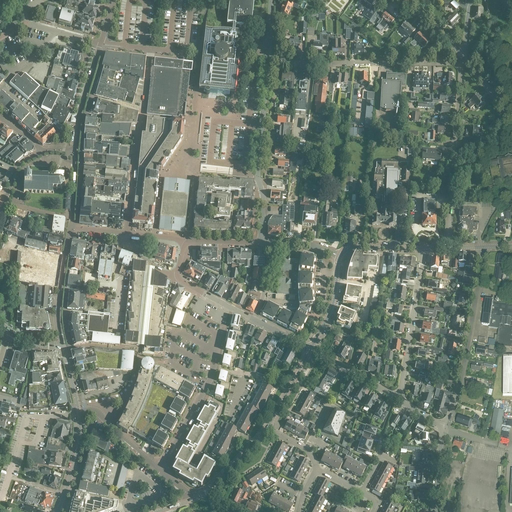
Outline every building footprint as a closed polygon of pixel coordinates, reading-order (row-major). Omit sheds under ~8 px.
[(249,27),(250,26),(251,25),(251,24),(251,23),(253,0),(229,0),(229,1),(229,2),(227,25),(233,26),(232,33),(220,32),(205,30),(199,90),(235,94),(241,34),(235,33),(235,27),(245,28),(247,28),(248,28),(249,27)] [(363,0),(362,1),(366,4),(368,5),(367,7),(369,9),(368,11),(370,13),(369,15),(372,17),(375,13),(372,11),(374,8),(371,6),(375,0),(363,0)] [(65,6),(64,12),(72,15),(73,12),(79,14),(85,16),(86,17),(88,18),(89,17),(95,19),(97,13),(98,12),(98,11),(98,10),(98,9),(94,7),(95,3),(91,3),(89,3),(88,6),(85,5),(85,6),(76,3),(76,2),(68,1),(66,7),(65,6)] [(280,13),(281,14),(280,16),(284,17),(285,15),(287,16),(291,8),(292,8),(293,7),(294,4),(290,2),(288,6),(284,4),(283,7),(281,10),(282,10),(280,13)] [(448,2),(444,2),(444,7),(450,7),(452,10),(454,10),(455,11),(459,7),(455,3),(452,5),(450,2),(449,3),(448,2)] [(48,5),(47,8),(49,9),(46,20),(53,23),(57,8),(55,7),(48,5)] [(481,20),(482,8),(474,7),(472,18),(481,20)] [(72,15),(64,12),(62,12),(58,24),(64,26),(64,25),(71,27),(72,23),(74,24),(73,28),(80,30),(81,31),(81,32),(83,32),(84,30),(91,32),(91,31),(92,31),(93,28),(92,28),(94,22),(76,17),(75,20),(73,20),(75,15),(72,15)] [(378,17),(377,18),(376,19),(380,21),(377,24),(386,31),(388,28),(389,26),(391,25),(392,25),(393,23),(393,22),(394,21),(385,14),(381,19),(378,17)] [(450,17),(448,19),(448,20),(446,22),(449,24),(449,25),(450,26),(451,26),(452,27),(459,19),(454,14),(450,18),(450,17)] [(415,30),(406,22),(400,29),(409,37),(415,30)] [(349,28),(359,34),(362,30),(353,23),(349,28)] [(338,55),(337,44),(337,39),(337,36),(331,36),(331,33),(327,33),(327,36),(327,46),(332,46),(332,49),(332,56),(338,55)] [(416,50),(419,53),(421,51),(420,50),(423,48),(423,49),(429,43),(419,34),(416,38),(414,40),(415,41),(412,43),(410,45),(414,48),(416,49),(415,50),(416,50)] [(313,45),(312,53),(321,54),(322,46),(322,44),(327,44),(327,47),(327,46),(327,36),(321,36),(322,44),(313,43),(313,45)] [(289,44),(285,43),(284,47),(288,48),(288,49),(291,50),(294,51),(294,50),(298,51),(299,43),(298,43),(299,40),(294,39),(293,41),(290,41),(289,44)] [(354,55),(363,55),(363,48),(366,48),(365,44),(354,44),(354,48),(354,55)] [(54,61),(54,63),(62,66),(67,51),(67,48),(59,46),(55,61),(54,61)] [(67,51),(62,66),(64,67),(77,71),(77,70),(78,68),(79,68),(81,59),(77,51),(72,49),(67,48),(67,51)] [(125,76),(140,79),(143,80),(146,58),(108,54),(103,71),(125,76)] [(191,63),(155,59),(154,66),(149,114),(180,117),(180,118),(185,118),(187,105),(186,105),(191,63)] [(53,69),(54,70),(52,76),(55,77),(61,79),(62,75),(64,67),(62,66),(54,63),(53,64),(54,64),(53,69)] [(54,81),(55,82),(53,90),(57,91),(58,87),(66,90),(67,87),(69,87),(69,86),(75,88),(76,87),(77,87),(79,80),(75,78),(77,71),(64,67),(62,75),(61,79),(55,77),(54,81)] [(125,76),(103,71),(96,96),(116,103),(117,99),(132,104),(140,79),(125,76)] [(413,89),(420,89),(421,72),(419,72),(418,76),(414,76),(413,76),(413,89)] [(292,75),(291,74),(291,73),(288,73),(288,74),(282,73),(281,81),(290,82),(289,89),(293,89),(294,80),(295,75),(292,75)] [(367,74),(366,74),(366,73),(363,73),(363,74),(360,74),(360,78),(359,78),(359,83),(361,83),(361,85),(366,85),(366,82),(367,82),(367,78),(366,78),(367,74)] [(73,103),(73,102),(60,96),(60,97),(39,86),(25,74),(21,79),(17,76),(9,84),(26,99),(27,98),(43,113),(45,111),(45,112),(50,102),(57,106),(67,111),(70,102),(73,103)] [(302,74),(302,82),(300,82),(299,89),(306,90),(306,86),(307,87),(307,83),(308,83),(309,75),(302,74)] [(399,112),(401,87),(405,88),(406,76),(386,75),(386,82),(381,82),(380,111),(399,112)] [(316,78),(314,96),(318,96),(317,98),(316,98),(315,106),(317,106),(316,113),(323,114),(327,79),(316,78)] [(439,84),(433,83),(433,91),(442,92),(443,86),(439,85),(439,84)] [(57,91),(61,93),(61,94),(60,96),(73,102),(73,103),(74,102),(74,101),(73,97),(75,88),(69,86),(69,87),(67,87),(66,90),(58,87),(57,91)] [(354,127),(358,90),(357,90),(353,89),(349,127),(354,127)] [(287,106),(288,102),(290,103),(291,100),(288,99),(289,95),(291,95),(291,92),(281,91),(279,106),(287,107),(287,106)] [(0,108),(7,115),(8,113),(12,117),(11,117),(30,134),(34,130),(38,126),(19,108),(18,109),(1,93),(0,93),(0,108)] [(413,94),(409,94),(409,102),(417,102),(417,98),(413,98),(413,94)] [(437,94),(436,100),(438,100),(438,101),(440,101),(442,101),(450,102),(451,96),(443,95),(443,96),(441,96),(441,94),(437,94)] [(305,112),(306,96),(296,95),(295,111),(295,114),(305,115),(305,112)] [(471,103),(468,106),(470,109),(475,105),(478,109),(482,107),(480,105),(483,103),(478,95),(469,101),(471,103)] [(424,104),(432,104),(432,96),(428,96),(428,100),(424,100),(424,104)] [(129,125),(131,125),(136,125),(139,113),(101,102),(98,101),(97,102),(97,100),(95,101),(95,100),(93,101),(94,102),(93,102),(94,103),(92,104),(93,105),(92,108),(91,109),(92,111),(90,111),(91,113),(98,115),(102,116),(102,122),(103,122),(103,124),(129,125)] [(373,101),(367,101),(365,125),(371,126),(373,101)] [(43,113),(43,114),(45,116),(49,120),(59,130),(62,128),(70,112),(67,111),(57,106),(50,102),(45,112),(45,111),(43,113)] [(442,106),(438,106),(438,113),(449,114),(450,108),(445,107),(446,106),(442,106)] [(412,113),(411,122),(418,123),(419,116),(421,116),(421,114),(412,113)] [(96,118),(96,117),(92,116),(91,118),(87,117),(85,126),(85,127),(99,129),(100,124),(101,124),(101,120),(97,120),(97,119),(96,118)] [(278,116),(278,119),(277,120),(277,121),(278,122),(278,123),(287,124),(286,128),(291,128),(292,124),(288,123),(288,118),(289,118),(289,117),(285,117),(284,116),(283,116),(278,116)] [(448,124),(449,117),(437,116),(437,120),(432,119),(432,123),(444,124),(444,123),(448,124)] [(183,122),(147,118),(145,134),(142,134),(134,204),(134,206),(133,213),(132,224),(152,226),(153,225),(154,199),(157,170),(160,170),(172,153),(182,138),(183,122)] [(103,124),(101,124),(100,124),(99,129),(85,127),(85,129),(85,131),(84,136),(96,137),(105,138),(114,138),(128,140),(129,138),(131,125),(129,125),(103,124)] [(0,138),(5,142),(13,133),(10,131),(3,125),(2,126),(0,129),(0,138)] [(443,135),(443,133),(447,134),(448,128),(442,127),(442,126),(434,126),(433,130),(437,131),(437,134),(443,135)] [(35,139),(34,140),(42,146),(48,141),(49,141),(51,140),(51,139),(52,138),(55,135),(48,127),(40,134),(39,134),(35,139)] [(278,127),(277,129),(276,138),(277,138),(276,142),(284,143),(285,131),(286,131),(286,127),(278,127)] [(481,137),(482,128),(473,127),(473,128),(470,128),(470,131),(472,132),(472,136),(481,137)] [(34,130),(30,134),(35,139),(39,134),(34,130)] [(14,139),(28,154),(33,151),(34,149),(28,144),(18,136),(14,139)] [(471,147),(472,138),(462,137),(462,141),(463,141),(462,146),(471,147)] [(11,142),(24,157),(28,154),(14,139),(11,142)] [(126,158),(127,152),(120,151),(121,148),(119,148),(119,145),(108,144),(108,148),(103,148),(103,146),(101,146),(101,143),(84,142),(84,152),(85,152),(85,154),(97,155),(98,155),(98,156),(118,158),(121,158),(126,158)] [(10,145),(0,154),(0,155),(3,159),(4,158),(7,161),(8,159),(11,162),(12,161),(14,164),(22,157),(15,149),(10,145)] [(441,163),(441,154),(441,150),(432,149),(423,148),(422,161),(441,163)] [(275,149),(275,155),(279,155),(279,156),(283,157),(285,157),(286,150),(283,149),(275,149)] [(95,168),(102,169),(116,170),(118,158),(98,156),(97,156),(87,155),(85,155),(84,165),(95,165),(95,168)] [(511,157),(489,162),(493,185),(511,181),(511,157)] [(116,170),(102,169),(95,168),(84,166),(83,177),(101,179),(100,180),(107,181),(128,183),(129,175),(128,175),(128,174),(129,174),(129,173),(129,172),(128,171),(128,166),(130,166),(130,161),(120,160),(119,170),(116,170)] [(388,196),(389,194),(398,194),(398,196),(405,197),(406,191),(408,191),(408,183),(409,183),(410,169),(408,168),(408,163),(400,163),(400,164),(398,164),(398,161),(382,160),(381,163),(376,163),(376,169),(375,169),(375,175),(374,175),(374,183),(373,183),(372,199),(380,200),(380,198),(382,199),(382,204),(381,204),(381,216),(373,216),(372,226),(380,226),(380,223),(389,223),(389,226),(396,227),(397,217),(396,217),(397,215),(389,214),(389,205),(384,204),(385,196),(388,196)] [(476,172),(477,164),(465,163),(465,168),(467,168),(467,171),(476,172)] [(0,181),(6,184),(11,174),(0,168),(0,181)] [(273,170),(273,176),(283,177),(283,173),(287,174),(287,171),(290,172),(290,169),(281,168),(281,170),(273,170)] [(23,185),(23,186),(24,186),(24,192),(23,192),(24,193),(25,192),(31,192),(31,194),(32,194),(32,192),(35,192),(35,194),(36,194),(36,193),(39,193),(39,194),(40,194),(40,193),(43,193),(43,194),(44,194),(44,193),(48,193),(49,194),(49,193),(52,193),(53,194),(54,193),(53,192),(53,189),(56,189),(56,190),(57,190),(57,189),(60,189),(61,190),(62,190),(61,188),(63,186),(65,187),(65,186),(63,185),(64,182),(65,182),(65,181),(63,181),(61,179),(62,178),(61,178),(60,179),(57,179),(57,177),(56,177),(56,179),(53,179),(53,177),(52,177),(52,179),(49,179),(49,177),(49,175),(49,174),(49,173),(48,174),(44,174),(44,173),(43,173),(43,174),(40,174),(40,173),(39,173),(39,174),(36,174),(36,173),(35,173),(35,174),(32,174),(32,172),(31,172),(31,173),(25,173),(24,172),(23,173),(24,174),(24,179),(23,179),(23,180),(24,181),(24,185),(23,185)] [(189,183),(165,180),(159,230),(184,233),(189,183)] [(216,189),(217,182),(214,182),(199,180),(194,230),(220,233),(220,232),(226,233),(230,233),(231,225),(229,225),(229,223),(229,221),(230,211),(228,211),(228,207),(230,207),(231,196),(217,195),(216,198),(211,198),(209,198),(209,196),(212,196),(213,188),(216,189)] [(107,181),(106,188),(111,189),(111,188),(115,188),(114,190),(114,192),(113,195),(125,196),(127,196),(128,183),(107,181)] [(280,189),(280,188),(282,189),(283,182),(272,181),(272,187),(276,187),(276,188),(280,189)] [(235,192),(234,199),(251,201),(254,183),(250,182),(249,183),(239,182),(239,183),(229,182),(229,184),(217,182),(216,189),(218,189),(218,190),(235,192)] [(94,193),(113,195),(114,192),(114,190),(115,188),(111,188),(111,189),(106,188),(104,188),(104,187),(89,185),(89,186),(83,185),(82,190),(83,190),(83,191),(90,191),(89,193),(94,193)] [(92,200),(92,202),(107,204),(107,202),(124,204),(125,200),(125,196),(113,195),(94,193),(89,193),(90,191),(83,191),(82,199),(92,200)] [(272,191),(271,199),(275,199),(274,202),(282,203),(283,195),(286,196),(286,193),(272,191)] [(355,216),(364,217),(366,205),(362,205),(363,196),(356,196),(355,216)] [(300,208),(308,209),(308,203),(306,203),(306,198),(301,197),(300,208)] [(112,204),(107,204),(92,202),(92,200),(82,199),(82,204),(81,204),(80,214),(81,214),(80,218),(91,219),(92,214),(108,216),(110,217),(112,204)] [(326,229),(327,230),(329,230),(331,229),(331,228),(335,229),(336,217),(337,211),(332,210),(331,216),(328,216),(330,200),(324,200),(322,216),(321,227),(326,228),(326,229)] [(240,213),(236,212),(236,213),(235,222),(234,222),(234,231),(251,232),(252,214),(250,213),(251,202),(245,202),(241,201),(240,213)] [(419,226),(422,226),(422,227),(423,227),(424,227),(425,227),(426,227),(431,227),(432,227),(433,227),(434,227),(435,227),(435,216),(430,216),(430,214),(434,214),(434,202),(423,202),(423,214),(428,214),(428,216),(422,216),(422,220),(419,220),(419,226)] [(110,217),(123,218),(124,206),(112,204),(110,217)] [(288,211),(290,211),(290,207),(283,206),(282,217),(282,224),(289,225),(290,222),(290,213),(288,213),(288,211)] [(457,227),(457,230),(460,234),(464,234),(467,236),(469,234),(470,234),(472,235),(472,234),(473,232),(472,232),(477,231),(477,224),(473,223),(473,220),(474,220),(474,211),(471,210),(471,209),(459,208),(459,218),(459,222),(460,223),(460,224),(457,226),(457,227)] [(316,227),(316,226),(316,217),(317,217),(317,216),(316,216),(310,216),(311,212),(303,211),(303,215),(303,216),(302,225),(302,226),(315,227),(316,227)] [(92,214),(91,219),(80,218),(80,223),(82,225),(106,228),(108,216),(92,214)] [(274,218),(269,224),(268,235),(280,236),(280,225),(282,225),(282,224),(282,217),(273,216),(273,217),(274,218)] [(63,237),(65,221),(64,219),(54,217),(53,229),(45,228),(44,233),(49,235),(54,236),(63,237)] [(8,236),(10,237),(11,236),(12,235),(24,240),(26,235),(20,232),(21,231),(19,230),(22,225),(22,224),(21,224),(20,221),(18,220),(16,221),(15,221),(14,219),(12,218),(10,219),(4,232),(5,232),(8,233),(7,234),(8,236)] [(354,237),(355,233),(354,233),(355,229),(356,228),(356,226),(355,225),(355,222),(354,221),(352,221),(351,222),(348,222),(349,219),(345,219),(345,221),(344,232),(343,237),(354,238),(354,237)] [(495,232),(494,232),(495,233),(495,234),(496,234),(504,234),(504,224),(504,221),(500,221),(500,224),(496,224),(496,230),(496,231),(495,231),(495,232)] [(281,236),(285,236),(284,237),(286,237),(286,236),(286,234),(287,234),(288,234),(288,232),(287,232),(287,229),(289,229),(289,225),(282,224),(282,225),(281,236)] [(294,238),(294,233),(294,232),(293,232),(294,225),(291,225),(289,225),(289,229),(287,229),(287,232),(288,232),(288,234),(287,234),(286,234),(286,236),(286,237),(294,238)] [(63,237),(54,236),(49,235),(44,233),(28,230),(27,236),(33,237),(32,241),(36,242),(36,243),(46,245),(59,248),(60,246),(62,247),(62,244),(63,237)] [(48,254),(49,254),(58,255),(59,255),(60,248),(59,248),(46,245),(36,243),(31,242),(26,241),(25,248),(28,248),(30,249),(40,251),(48,254)] [(72,242),(71,248),(71,249),(70,257),(71,257),(70,259),(72,259),(71,270),(79,271),(80,264),(83,265),(84,256),(82,256),(83,252),(84,252),(84,251),(85,251),(86,245),(86,244),(79,243),(77,243),(72,242)] [(87,245),(86,250),(87,251),(86,256),(89,257),(89,261),(88,260),(88,263),(92,264),(92,261),(96,262),(97,258),(96,257),(97,254),(98,254),(99,247),(87,245),(87,244),(87,245)] [(169,263),(169,261),(174,262),(176,251),(170,250),(169,250),(169,249),(167,248),(159,246),(156,254),(154,259),(165,262),(169,263)] [(116,250),(102,248),(102,247),(99,266),(98,272),(98,273),(99,273),(98,279),(110,281),(112,265),(113,265),(114,257),(115,258),(116,250)] [(58,257),(23,248),(20,285),(32,286),(33,282),(55,285),(58,257)] [(265,253),(267,253),(267,248),(258,248),(257,258),(254,258),(253,268),(264,268),(265,253)] [(218,250),(200,250),(200,253),(197,253),(197,263),(217,272),(220,272),(221,254),(218,253),(218,250)] [(119,275),(127,278),(128,276),(132,263),(130,263),(132,257),(132,256),(122,252),(119,259),(118,263),(123,265),(119,275)] [(295,317),(269,303),(268,305),(266,303),(261,313),(263,314),(262,316),(272,321),(273,320),(277,322),(277,323),(287,329),(288,327),(290,328),(289,330),(297,334),(299,330),(301,331),(306,321),(304,320),(307,315),(306,315),(307,312),(311,314),(313,313),(311,304),(310,293),(310,288),(310,276),(311,271),(313,260),(313,257),(303,254),(302,258),(300,258),(300,261),(289,260),(289,259),(288,259),(288,260),(279,259),(277,295),(297,296),(297,295),(298,295),(299,306),(300,309),(299,309),(298,311),(299,311),(295,317)] [(367,275),(368,273),(368,271),(370,271),(370,269),(378,270),(379,257),(363,256),(363,254),(355,254),(352,262),(349,270),(348,272),(347,277),(347,279),(347,281),(361,282),(362,278),(366,279),(367,277),(367,275)] [(447,263),(447,262),(449,262),(449,258),(447,258),(447,255),(445,255),(445,254),(441,254),(441,263),(441,265),(447,265),(447,263)] [(396,268),(396,256),(388,255),(387,267),(396,268)] [(474,257),(465,256),(465,263),(465,264),(464,267),(473,268),(474,257)] [(505,262),(506,257),(497,256),(496,265),(494,280),(502,281),(504,266),(505,266),(505,262)] [(139,347),(139,344),(147,268),(147,264),(132,257),(130,263),(132,263),(128,276),(130,276),(123,343),(125,344),(125,345),(137,346),(137,347),(139,347)] [(430,272),(438,272),(439,259),(432,258),(431,268),(430,272)] [(407,264),(406,267),(406,271),(407,271),(406,274),(403,273),(402,280),(405,280),(408,281),(410,271),(408,271),(408,267),(414,268),(415,260),(407,259),(407,264)] [(195,265),(190,262),(188,266),(184,274),(188,276),(193,279),(194,276),(197,278),(200,280),(206,271),(200,267),(198,270),(194,267),(195,265)] [(147,268),(139,347),(142,348),(145,348),(154,273),(155,269),(151,268),(147,268)] [(261,271),(260,271),(260,269),(255,268),(252,268),(252,270),(253,271),(253,275),(261,276),(261,271)] [(75,276),(68,275),(67,288),(78,289),(78,290),(81,291),(82,277),(82,272),(80,271),(79,276),(75,276)] [(154,355),(163,356),(166,326),(164,325),(167,299),(169,296),(170,283),(168,283),(168,282),(154,273),(145,348),(144,353),(154,355)] [(206,281),(202,286),(202,287),(209,291),(215,281),(214,281),(216,278),(210,274),(208,277),(207,278),(206,278),(205,280),(206,281)] [(214,294),(221,298),(231,280),(221,277),(217,283),(220,285),(214,294)] [(470,281),(470,279),(466,278),(463,277),(461,277),(460,284),(462,284),(462,285),(469,286),(470,285),(471,282),(470,281)] [(428,287),(428,288),(432,288),(432,289),(436,290),(436,289),(439,290),(439,285),(440,282),(429,281),(428,284),(427,284),(427,286),(428,287)] [(250,287),(249,291),(257,293),(258,284),(250,283),(250,286),(250,287)] [(406,289),(399,288),(400,284),(393,283),(392,289),(398,290),(396,300),(404,302),(406,289)] [(37,287),(32,286),(20,285),(18,308),(45,311),(49,311),(51,290),(38,289),(38,288),(37,287)] [(177,286),(170,298),(173,300),(169,305),(176,310),(171,325),(181,328),(185,314),(181,312),(188,300),(183,297),(180,296),(184,290),(177,286)] [(228,299),(228,300),(233,302),(238,293),(235,291),(236,289),(230,286),(228,291),(230,292),(229,296),(230,296),(228,299)] [(360,298),(362,290),(355,289),(355,288),(354,288),(354,287),(353,287),(352,287),(351,287),(350,287),(350,288),(347,287),(346,291),(345,291),(343,303),(346,304),(346,303),(358,305),(359,298),(360,298)] [(78,311),(84,312),(86,292),(78,291),(78,292),(69,291),(67,310),(78,311)] [(465,305),(466,297),(466,296),(464,295),(464,294),(455,292),(454,297),(460,298),(459,304),(465,305)] [(241,293),(240,294),(237,303),(237,304),(236,304),(242,306),(245,299),(246,296),(243,294),(241,293)] [(426,299),(426,301),(434,302),(434,303),(439,304),(440,298),(438,298),(439,296),(436,295),(427,294),(427,296),(426,296),(426,298),(426,299)] [(253,313),(257,304),(256,303),(258,301),(251,298),(250,302),(245,299),(242,306),(247,308),(246,310),(253,313)] [(493,301),(485,299),(484,305),(485,305),(484,310),(482,325),(488,326),(488,328),(498,329),(496,346),(511,348),(511,349),(511,348),(511,304),(511,305),(493,303),(493,301)] [(387,303),(386,309),(392,310),(391,314),(394,314),(394,315),(401,316),(402,308),(396,307),(393,307),(393,304),(387,303)] [(18,308),(17,324),(16,330),(17,324),(22,324),(21,332),(22,329),(26,330),(26,332),(45,333),(46,333),(47,333),(48,333),(49,332),(50,331),(50,330),(50,329),(47,315),(44,315),(45,311),(18,308)] [(353,323),(352,322),(355,315),(344,310),(341,308),(336,320),(338,320),(336,324),(339,326),(338,326),(340,327),(341,328),(342,328),(343,328),(343,327),(350,330),(353,323)] [(424,314),(424,316),(429,317),(429,318),(432,318),(435,319),(435,315),(432,315),(433,311),(425,310),(424,311),(423,313),(424,314)] [(107,335),(108,333),(102,333),(102,330),(102,327),(103,324),(103,321),(109,321),(110,315),(88,313),(88,316),(70,314),(68,333),(70,333),(74,346),(88,343),(101,344),(101,343),(119,346),(120,336),(107,335)] [(458,315),(453,315),(452,319),(453,319),(452,325),(459,326),(460,322),(461,318),(457,317),(458,315)] [(238,332),(239,329),(237,329),(238,326),(242,327),(243,323),(239,320),(240,319),(233,317),(232,324),(231,328),(233,328),(232,331),(238,333),(238,332)] [(397,327),(396,332),(396,333),(402,334),(403,326),(397,325),(398,322),(391,321),(390,326),(397,327)] [(421,329),(422,329),(430,330),(431,326),(433,326),(433,325),(436,326),(437,323),(433,323),(433,324),(431,324),(431,323),(423,322),(422,325),(421,325),(421,329)] [(247,326),(243,336),(244,336),(242,339),(250,341),(251,338),(255,329),(247,326)] [(229,338),(228,338),(227,343),(234,344),(235,344),(236,341),(235,340),(236,336),(241,337),(242,333),(238,332),(238,333),(232,331),(232,334),(230,334),(229,338)] [(254,340),(255,341),(254,343),(259,346),(261,344),(262,345),(267,335),(259,331),(254,340)] [(343,334),(354,339),(355,336),(345,331),(343,334)] [(419,342),(420,342),(428,344),(429,339),(430,339),(431,339),(434,339),(434,337),(431,336),(431,337),(429,337),(421,335),(420,339),(419,339),(419,342)] [(274,348),(277,343),(274,341),(275,340),(269,337),(263,348),(269,351),(272,347),(274,348)] [(338,352),(337,355),(340,357),(348,343),(350,345),(353,340),(348,338),(344,346),(342,345),(341,348),(340,350),(339,349),(338,352)] [(393,345),(392,351),(399,352),(401,342),(394,341),(391,340),(390,344),(393,345)] [(238,354),(232,353),(234,348),(235,344),(234,344),(227,343),(226,348),(227,348),(226,351),(228,352),(227,355),(229,355),(237,357),(238,354)] [(343,359),(345,356),(346,357),(348,354),(347,353),(348,352),(348,351),(349,349),(350,347),(349,347),(350,345),(348,343),(340,357),(343,359)] [(455,352),(456,350),(455,350),(456,346),(449,345),(447,355),(454,356),(455,352)] [(485,356),(485,353),(493,355),(493,351),(483,349),(483,348),(479,347),(479,348),(477,348),(476,355),(485,356)] [(72,353),(71,353),(72,358),(73,361),(74,361),(75,367),(76,367),(78,367),(79,372),(85,371),(83,365),(94,363),(96,369),(98,369),(97,362),(95,355),(93,350),(92,349),(90,350),(90,351),(84,352),(84,350),(72,353)] [(296,353),(288,349),(285,355),(280,352),(276,360),(281,363),(282,362),(289,366),(296,353)] [(421,351),(418,351),(417,356),(426,357),(428,357),(428,355),(433,356),(433,354),(439,355),(439,353),(442,354),(442,351),(434,349),(433,352),(429,351),(427,351),(427,350),(421,349),(421,351)] [(101,352),(98,351),(96,350),(93,350),(95,355),(97,362),(98,369),(102,369),(104,353),(101,352)] [(11,374),(7,388),(20,391),(24,376),(22,375),(26,359),(28,355),(15,351),(10,369),(13,370),(12,375),(11,374)] [(117,353),(115,370),(121,370),(123,352),(121,352),(119,353),(117,353)] [(126,354),(126,353),(125,353),(124,353),(123,352),(121,370),(131,371),(133,355),(126,354)] [(57,360),(57,358),(56,357),(55,356),(53,354),(52,354),(50,354),(44,354),(44,353),(32,354),(34,373),(46,372),(46,374),(60,372),(57,360)] [(110,354),(108,370),(115,370),(117,353),(114,353),(112,354),(110,354)] [(357,353),(354,360),(356,361),(354,365),(355,365),(355,366),(356,367),(357,366),(361,368),(366,357),(357,353)] [(385,360),(392,361),(393,354),(386,353),(385,360)] [(237,357),(229,355),(227,355),(226,358),(224,357),(224,361),(223,361),(222,366),(230,368),(231,364),(230,364),(231,359),(236,360),(237,357)] [(511,356),(503,357),(503,396),(511,396),(511,356)] [(254,366),(252,372),(256,374),(259,362),(255,360),(254,360),(252,361),(252,362),(251,366),(254,366)] [(374,373),(374,375),(378,376),(380,362),(370,360),(369,367),(368,372),(374,373)] [(141,368),(140,372),(137,384),(133,395),(128,406),(124,414),(123,417),(117,428),(128,434),(128,433),(133,435),(134,433),(153,444),(152,445),(162,450),(168,439),(164,437),(167,432),(171,434),(177,423),(173,421),(176,415),(180,418),(186,407),(182,404),(185,399),(189,401),(195,391),(194,390),(195,388),(191,386),(158,368),(158,369),(154,368),(153,366),(152,364),(151,363),(149,362),(147,362),(145,362),(143,364),(142,365),(141,368)] [(416,365),(415,365),(414,368),(415,368),(415,369),(423,370),(426,370),(427,364),(424,364),(424,363),(419,362),(418,365),(416,364),(416,365)] [(390,379),(393,379),(394,378),(396,378),(397,374),(395,374),(395,369),(385,367),(384,376),(387,376),(387,377),(389,377),(390,379)] [(334,380),(338,373),(330,369),(327,375),(326,378),(330,380),(331,378),(334,380)] [(60,372),(46,374),(47,374),(48,377),(44,378),(43,375),(30,375),(30,386),(29,386),(29,396),(29,411),(43,411),(50,409),(51,411),(52,410),(52,409),(54,408),(54,409),(56,409),(56,408),(57,409),(58,409),(59,409),(60,409),(60,408),(60,407),(64,406),(64,407),(66,408),(69,408),(70,406),(67,393),(66,393),(66,392),(67,391),(66,385),(63,383),(62,384),(61,382),(62,382),(60,374),(59,374),(59,373),(60,372)] [(230,388),(231,385),(225,383),(226,379),(227,379),(228,375),(220,373),(219,379),(220,379),(219,382),(221,383),(220,386),(230,388)] [(91,374),(82,376),(86,394),(85,394),(87,399),(92,398),(92,397),(94,397),(95,397),(106,394),(109,394),(113,393),(115,392),(120,390),(123,387),(125,386),(126,384),(127,382),(129,379),(130,376),(130,374),(129,374),(121,376),(123,384),(107,387),(97,389),(96,385),(93,385),(91,374)] [(325,382),(320,380),(314,392),(323,397),(329,385),(325,383),(325,382)] [(466,388),(470,389),(470,390),(480,392),(482,384),(468,380),(467,385),(466,385),(465,387),(466,388)] [(352,392),(353,390),(352,389),(353,386),(348,383),(341,395),(346,398),(346,399),(350,401),(355,393),(352,392)] [(213,454),(216,456),(222,459),(235,435),(237,431),(244,434),(257,411),(260,413),(272,389),(263,384),(250,407),(248,406),(235,429),(223,422),(220,428),(225,431),(213,454)] [(414,397),(416,397),(417,392),(418,393),(419,389),(418,389),(419,385),(414,384),(413,388),(412,388),(410,396),(411,396),(411,397),(413,398),(414,397)] [(422,403),(429,405),(431,399),(433,400),(434,395),(432,395),(434,388),(431,387),(431,386),(427,384),(426,387),(422,386),(420,392),(424,393),(423,394),(425,395),(422,403)] [(435,412),(441,414),(446,415),(447,411),(450,399),(452,394),(447,393),(447,392),(445,391),(445,392),(441,391),(442,385),(437,384),(435,390),(436,391),(433,400),(438,401),(435,412)] [(230,388),(220,386),(219,389),(217,388),(216,392),(215,397),(223,399),(224,395),(222,395),(224,390),(229,391),(230,388)] [(360,388),(353,400),(358,403),(362,406),(367,398),(364,396),(365,395),(364,394),(366,391),(360,388)] [(314,396),(306,392),(303,397),(312,402),(314,396)] [(370,396),(364,407),(369,410),(373,413),(377,406),(374,405),(375,403),(374,402),(376,399),(370,396)] [(300,402),(309,407),(312,402),(303,397),(300,402)] [(306,412),(309,407),(300,402),(297,407),(306,412)] [(192,484),(193,482),(201,486),(204,480),(203,480),(204,478),(207,480),(215,466),(204,460),(195,476),(185,470),(215,415),(219,408),(209,403),(206,410),(205,409),(197,423),(198,423),(195,429),(194,429),(186,442),(187,443),(184,449),(183,448),(175,462),(178,463),(177,466),(176,465),(173,471),(180,475),(179,477),(192,484)] [(0,413),(2,414),(2,413),(8,415),(10,408),(14,409),(15,406),(9,404),(8,407),(4,406),(0,404),(0,413)] [(386,408),(380,405),(373,416),(379,419),(378,420),(382,423),(387,415),(384,413),(385,412),(384,411),(386,408)] [(295,412),(303,417),(306,412),(297,407),(295,412)] [(334,408),(321,431),(337,438),(346,414),(334,408)] [(500,434),(504,411),(494,409),(490,432),(500,434)] [(391,422),(393,423),(391,426),(394,428),(396,425),(396,426),(401,419),(395,415),(391,422)] [(472,421),(470,420),(470,419),(459,415),(456,424),(467,428),(468,427),(470,428),(472,421)] [(408,426),(408,427),(413,420),(405,416),(397,428),(404,432),(408,426)] [(0,426),(5,428),(7,421),(14,423),(15,420),(3,417),(2,420),(0,419),(0,426)] [(284,429),(289,432),(294,423),(289,420),(284,429)] [(55,421),(51,439),(65,442),(66,443),(70,425),(55,421)] [(289,432),(294,434),(299,425),(294,423),(289,432)] [(299,426),(299,425),(294,434),(299,437),(304,428),(301,427),(303,424),(301,423),(299,426)] [(360,434),(362,435),(369,438),(370,434),(375,436),(377,430),(363,426),(360,434)] [(424,432),(424,431),(424,429),(418,426),(414,434),(415,435),(415,436),(416,438),(426,433),(425,433),(425,432),(424,432)] [(309,431),(304,428),(299,437),(304,440),(309,431)] [(111,445),(111,444),(108,443),(109,440),(106,439),(108,434),(94,429),(90,439),(94,440),(92,445),(105,452),(108,453),(109,450),(111,451),(113,445),(111,445)] [(342,446),(345,449),(350,434),(346,432),(342,446)] [(428,435),(426,435),(426,434),(425,433),(426,433),(416,438),(418,441),(419,441),(419,443),(428,443),(428,435)] [(360,444),(371,448),(373,442),(368,441),(369,438),(362,435),(361,438),(362,439),(360,444)] [(62,451),(65,442),(51,439),(49,438),(46,449),(58,451),(62,451)] [(459,450),(460,449),(461,449),(462,446),(465,447),(466,443),(463,442),(455,439),(453,445),(457,447),(456,449),(459,450)] [(278,442),(275,447),(284,452),(287,447),(278,442)] [(358,449),(356,452),(363,454),(364,451),(369,453),(371,448),(360,444),(358,449)] [(61,469),(63,455),(58,454),(43,452),(35,451),(36,448),(29,447),(27,464),(32,465),(32,467),(37,468),(38,465),(61,469)] [(281,457),(284,452),(275,447),(272,452),(281,457)] [(414,448),(403,447),(403,450),(406,450),(406,451),(414,452),(420,452),(419,463),(422,464),(430,465),(430,460),(431,460),(431,455),(428,455),(428,448),(420,448),(414,448)] [(102,476),(99,475),(101,464),(104,465),(105,462),(102,462),(103,458),(98,455),(92,454),(92,453),(89,452),(81,483),(96,486),(98,478),(101,479),(102,476)] [(272,452),(269,458),(278,462),(281,457),(272,452)] [(343,462),(326,453),(321,462),(338,472),(342,465),(344,466),(343,468),(361,478),(366,468),(346,458),(343,462)] [(309,462),(296,456),(295,458),(299,460),(297,463),(306,467),(309,462)] [(276,467),(278,462),(269,458),(267,463),(276,467)] [(386,465),(383,463),(381,468),(389,473),(394,465),(388,462),(386,465)] [(303,472),(306,467),(297,463),(295,468),(303,472)] [(48,475),(50,476),(50,475),(50,470),(25,467),(24,472),(48,475)] [(266,477),(261,468),(256,472),(262,480),(266,477)] [(295,468),(292,473),(301,478),(303,472),(295,468)] [(389,473),(381,468),(378,474),(387,478),(389,473)] [(262,480),(256,472),(251,475),(257,483),(262,480)] [(49,479),(48,482),(45,481),(43,486),(57,490),(57,489),(58,489),(58,488),(58,487),(59,485),(61,479),(62,476),(54,473),(53,475),(50,475),(50,476),(48,475),(47,478),(49,479)] [(289,478),(298,483),(301,478),(292,473),(289,478)] [(387,478),(378,474),(375,479),(384,483),(387,478)] [(246,478),(252,486),(257,483),(251,475),(246,478)] [(330,483),(321,478),(318,483),(327,488),(330,483)] [(384,483),(375,479),(372,484),(381,488),(384,483)] [(245,500),(246,498),(248,495),(248,494),(250,490),(249,488),(246,482),(242,485),(243,487),(242,491),(237,489),(235,494),(231,501),(233,502),(233,503),(235,504),(235,503),(237,504),(240,505),(241,501),(238,500),(239,498),(241,499),(245,500)] [(80,483),(78,492),(108,497),(108,498),(118,500),(120,491),(80,483)] [(315,489),(324,493),(327,488),(318,483),(315,489)] [(370,489),(379,494),(381,488),(372,484),(370,489)] [(419,499),(427,500),(427,494),(424,494),(424,493),(420,492),(418,492),(419,488),(414,488),(410,487),(409,491),(412,492),(412,498),(415,498),(415,501),(419,501),(419,499)] [(50,509),(54,499),(50,497),(51,496),(30,488),(27,496),(24,495),(22,502),(29,504),(29,503),(39,506),(39,507),(45,509),(46,508),(50,509)] [(325,500),(322,498),(324,493),(315,489),(313,494),(325,500)] [(248,495),(246,498),(252,500),(255,493),(249,491),(248,495)] [(75,493),(73,502),(72,502),(70,511),(112,511),(117,511),(119,503),(110,501),(85,496),(78,494),(75,493)] [(273,505),(278,497),(273,494),(268,503),(273,505)] [(312,494),(316,496),(313,501),(322,505),(325,500),(313,494),(312,494)] [(278,497),(273,505),(278,508),(283,499),(278,497)] [(283,511),(288,502),(283,499),(278,508),(283,511)] [(313,501),(311,506),(319,510),(322,505),(313,501)] [(248,510),(247,511),(250,511),(254,511),(255,511),(257,511),(258,511),(261,508),(257,506),(249,502),(246,509),(248,510)] [(289,511),(293,505),(288,502),(283,511),(285,511),(289,511)] [(386,503),(383,508),(391,511),(392,511),(395,507),(386,503)]
